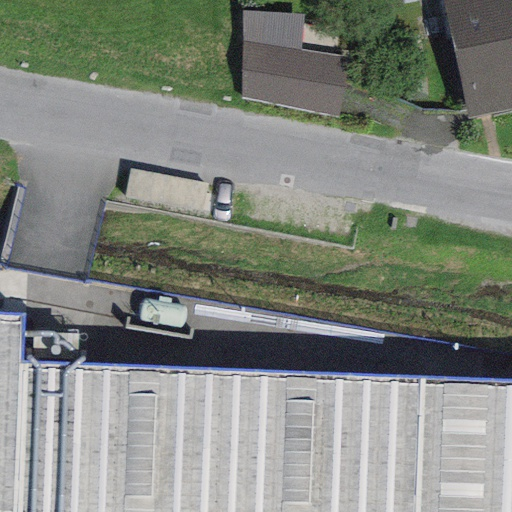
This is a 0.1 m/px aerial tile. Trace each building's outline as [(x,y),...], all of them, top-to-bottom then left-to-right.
[(194,25),(193,0),(92,0),(92,26),(194,25)] [(511,0),(442,0),(468,120),(511,111),(511,0)] [(303,14),(240,12),(242,99),(339,120),(352,57),(300,50),(303,14)] [(313,17),(311,50),(354,52),(356,19),(313,17)] [(0,511),(511,511),(511,381),(20,364),(22,317),(0,316),(0,511)]
